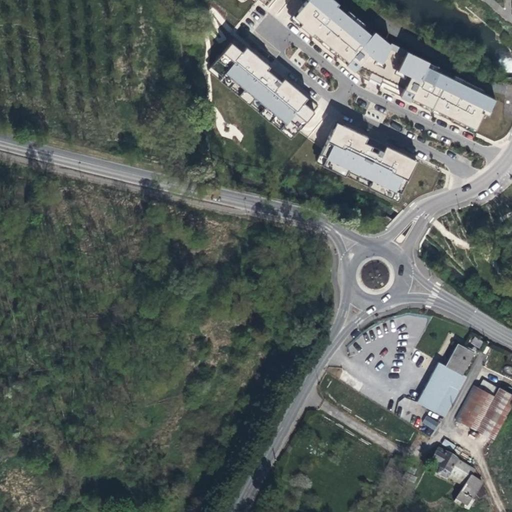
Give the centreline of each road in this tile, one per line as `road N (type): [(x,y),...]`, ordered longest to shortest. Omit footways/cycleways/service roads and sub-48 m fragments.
road 1 (tertiary): [(362,249),(313,219),(0,145)]
road 2 (tertiary): [(363,300),(238,511)]
